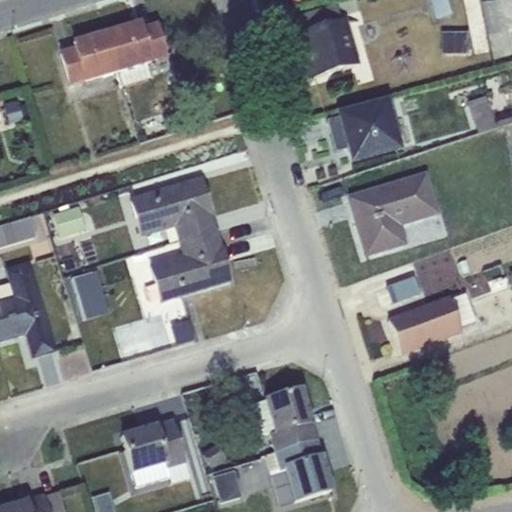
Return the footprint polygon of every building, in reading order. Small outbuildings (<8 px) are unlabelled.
[(445,0),(428,0),(434,21),(450,16),(445,0)] [(334,5),(295,17),(300,34),(339,22),(334,5)] [(300,34),(298,34),(312,80),(358,66),(345,20),(339,22),(300,34)] [(137,26),(104,35),(116,76),(120,89),(149,80),(146,67),(151,65),(150,62),(163,58),(154,27),(139,32),(137,26)] [(116,76),(104,35),(72,45),(74,51),(59,56),(68,88),(81,85),(82,86),(116,76)] [(467,36),(441,36),(441,54),(467,54),(467,36)] [(202,96),(187,99),(193,121),(209,117),(207,107),(205,107),(202,96)] [(484,99),(466,105),(477,136),(495,130),(484,99)] [(333,114),(335,119),(325,122),(334,154),(348,150),(351,161),(399,148),(386,100),(333,114)] [(18,103),(3,107),(8,128),(23,124),(18,103)] [(426,176),(347,199),(364,257),(405,245),(400,228),(438,217),(426,176)] [(199,181),(128,202),(139,240),(172,230),(176,243),(215,232),(199,181)] [(58,214),(52,216),(59,239),(84,231),(77,208),(68,211),(67,206),(56,210),(58,214)] [(29,219),(0,227),(0,249),(35,239),(29,219)] [(215,232),(176,243),(180,256),(148,266),(159,304),(230,283),(215,232)] [(6,285),(0,286),(0,343),(24,336),(31,360),(53,353),(27,264),(2,271),(6,285)] [(101,297),(102,273),(81,272),(79,295),(101,297)] [(412,280),(384,291),(391,309),(419,298),(412,280)] [(447,300),(386,323),(398,356),(460,333),(459,330),(475,323),(464,295),(448,301),(447,300)] [(187,323),(168,329),(173,348),(193,342),(187,323)] [(299,391),(248,407),(257,438),(267,436),(272,454),(314,442),(299,391)] [(170,423),(120,438),(135,490),(168,479),(171,488),(188,483),(170,423)] [(329,493),(314,442),(272,454),(263,456),(277,508),(329,493)] [(215,445),(200,455),(210,471),(225,462),(215,445)] [(232,472),(211,478),(219,505),(240,499),(232,472)] [(63,511),(57,493),(41,498),(45,511),(63,511)] [(112,511),(107,494),(90,499),(93,511),(112,511)] [(45,511),(41,498),(0,510),(0,511),(45,511)]
